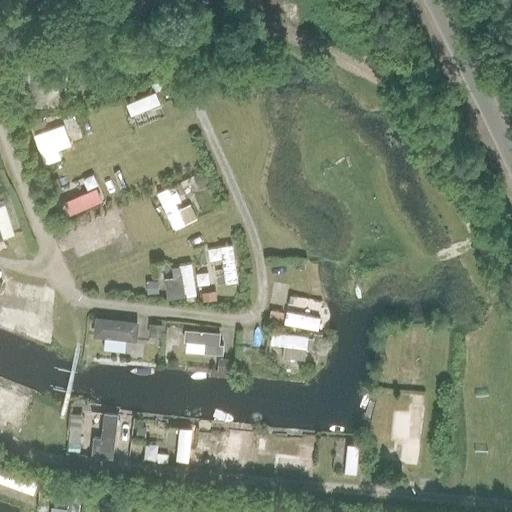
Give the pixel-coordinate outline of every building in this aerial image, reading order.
[(29,106),(32,63),(20,63),(17,105),(29,106)] [(61,66),(48,65),(45,107),(58,108),(61,66)] [(109,68),(95,67),(94,86),(107,86),(109,68)] [(155,90),(126,102),(131,113),(160,101),(155,90)] [(43,128),(40,120),(30,123),(33,132),(43,128)] [(63,125),(34,136),(44,164),(60,158),(58,150),(71,146),(63,125)] [(209,184),(205,174),(194,179),(193,179),(195,182),(197,189),(209,184)] [(192,176),(180,182),(182,188),(195,182),(193,179),(194,179),(192,176)] [(97,186),(65,199),(70,211),(102,198),(97,186)] [(168,189),(157,194),(174,230),(197,220),(191,206),(179,211),(168,189)] [(0,237),(14,234),(7,202),(0,203),(0,237)] [(111,216),(68,232),(76,255),(120,238),(111,216)] [(224,273),(216,274),(219,285),(238,281),(233,246),(220,248),(224,273)] [(173,264),(174,275),(165,276),(168,296),(201,292),(197,261),(173,264)] [(311,298),(311,275),(275,275),(275,299),(311,298)] [(0,305),(41,311),(44,288),(3,282),(0,305)] [(216,302),(215,293),(202,295),(203,304),(216,302)] [(97,319),(96,335),(105,336),(104,348),(126,351),(127,339),(135,340),(137,324),(97,319)] [(161,340),(163,327),(150,326),(148,339),(161,340)] [(403,327),(403,341),(415,342),(415,362),(430,363),(431,328),(403,327)] [(187,330),(187,342),(205,343),(205,353),(222,355),(223,345),(219,345),(220,332),(187,330)] [(273,332),(272,344),(284,346),(307,348),(320,350),(322,335),(314,334),(314,339),(308,338),(308,336),(273,332)] [(234,375),(235,361),(218,360),(217,374),(234,375)] [(420,461),(422,404),(408,404),(408,412),(393,411),(392,439),(405,439),(405,461),(420,461)] [(115,455),(122,413),(103,410),(99,435),(93,434),(90,451),(115,455)] [(191,459),(196,428),(181,425),(176,457),(191,459)] [(227,430),(227,465),(253,466),(254,431),(227,430)] [(360,472),(361,443),(346,443),(345,472),(360,472)] [(298,444),(297,458),(278,456),(277,470),(314,473),(317,445),(298,444)] [(0,466),(0,482),(32,494),(38,480),(0,466)] [(70,495),(68,511),(81,511),(82,495),(70,495)]
